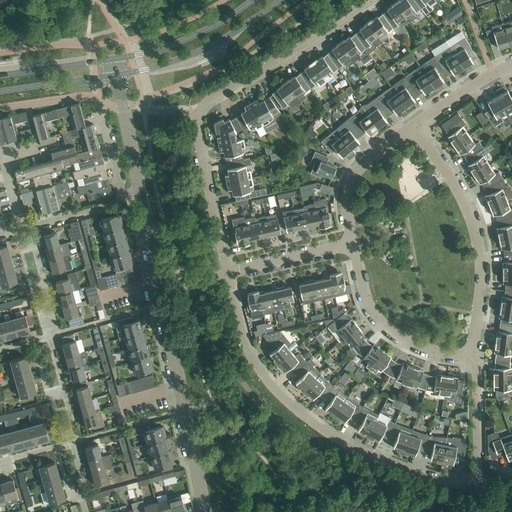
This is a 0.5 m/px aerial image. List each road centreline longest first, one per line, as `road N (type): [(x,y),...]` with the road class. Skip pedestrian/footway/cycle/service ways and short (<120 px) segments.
road 1 (residential): [(369,0),(197,113),(226,271)]
road 2 (unclassified): [(226,271),(245,345),(289,404),(379,460),(477,483)]
road 3 (unclassified): [(473,353),(481,281),(475,232),(448,174),(412,125)]
road 4 (residential): [(205,511),(158,287)]
road 5 (unclassified): [(473,353),(410,341),(378,320),(353,243)]
road 6 (tertiary): [(116,75),(216,43),(279,0)]
road 7 (tertiary): [(251,0),(184,40),(112,59)]
road 8 (unclassified): [(353,243),(349,183),(412,125)]
road 9 (unclassified): [(477,483),(473,353)]
road 10 (unclassified): [(226,271),(353,243)]
road 11 (residential): [(20,222),(40,225),(139,196)]
